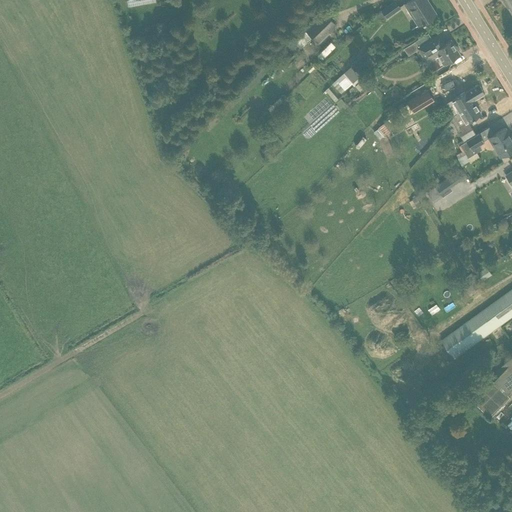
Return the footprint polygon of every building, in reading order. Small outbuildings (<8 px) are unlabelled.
[(395,0),(381,11),(386,17),(387,18),(400,8),(395,0)] [(409,0),(406,2),(420,24),(435,14),(425,0),(409,0)] [(509,10),(511,15),(511,0),(503,0),(505,3),(507,2),(511,9),(509,10)] [(305,32),(317,44),(336,24),(324,13),(305,32)] [(455,47),(450,39),(444,43),(439,35),(423,44),(419,38),(404,47),(408,55),(418,49),(423,57),(430,53),(433,57),(437,54),(443,64),(444,63),(445,65),(452,61),(451,59),(459,54),(458,52),(459,51),(456,46),(455,47)] [(321,59),(335,45),(330,41),(316,54),(321,59)] [(338,77),(338,78),(336,80),(345,89),(351,83),(354,87),(368,74),(366,71),(375,63),(365,52),(338,77)] [(451,100),(465,123),(480,114),(472,100),(483,93),(478,84),(466,91),(451,100)] [(407,102),(413,113),(434,100),(427,89),(407,102)] [(511,148),(511,140),(504,128),(488,138),(500,156),(511,148)] [(463,142),(460,144),(467,157),(474,153),(472,150),(484,143),(483,140),(479,133),(476,135),(463,142)] [(422,153),(430,143),(423,138),(415,147),(422,153)] [(461,168),(434,186),(440,194),(442,197),(451,191),(448,188),(466,176),(464,172),(461,168)] [(268,234),(261,235),(263,243),(269,242),(268,234)] [(463,242),(457,246),(461,251),(466,247),(463,242)] [(475,274),(480,281),(492,273),(487,265),(475,274)] [(461,279),(471,292),(481,284),(471,272),(461,279)] [(511,288),(440,340),(444,345),(438,349),(444,358),(450,354),(452,356),(511,312),(511,288)] [(490,377),(470,397),(491,416),(511,395),(509,393),(511,389),(511,355),(502,366),(491,378),(490,377)]
